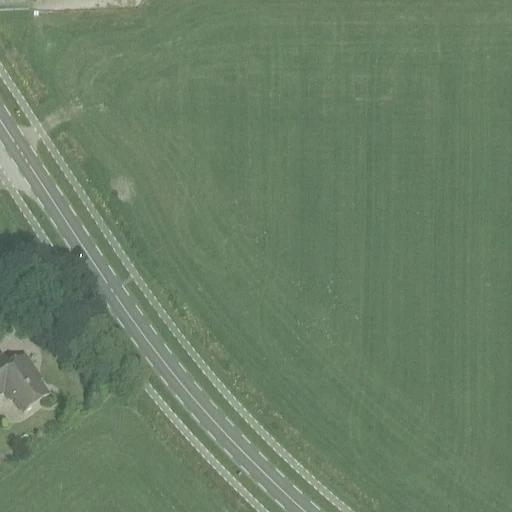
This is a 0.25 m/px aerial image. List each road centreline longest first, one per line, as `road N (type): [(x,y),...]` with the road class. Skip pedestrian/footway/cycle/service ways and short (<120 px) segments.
road 1 (secondary): [(304,511),(181,386),(114,300),(0,122)]
road 2 (track): [(0,7),(32,6),(53,25),(117,23)]
